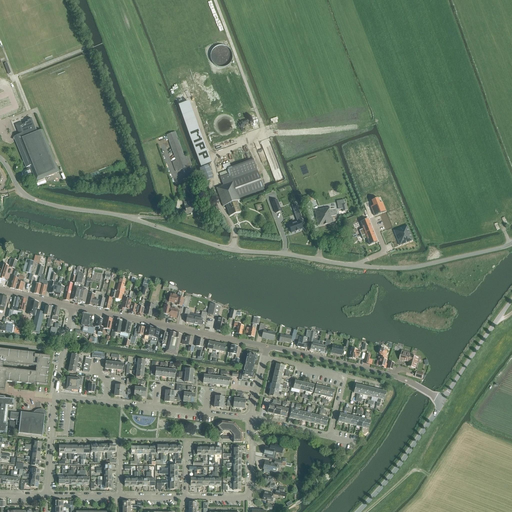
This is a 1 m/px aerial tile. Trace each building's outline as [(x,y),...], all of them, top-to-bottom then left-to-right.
[(229,48),(226,46),(222,45),(219,45),(215,47),(213,49),(211,52),(210,56),(211,59),(212,63),(215,65),(218,67),(222,67),(225,67),(229,65),(231,62),(232,58),(232,55),(231,51),(229,48)] [(254,113),(243,116),(246,127),(256,124),(255,119),(256,119),(254,113)] [(232,126),(231,124),(231,122),(230,120),(229,119),(227,118),(225,117),(224,117),(222,116),(220,117),(218,117),(217,118),(215,119),(214,121),(214,122),(213,124),(213,126),(213,128),(214,130),(215,131),(215,132),(217,134),(219,134),(220,135),(222,135),(224,135),(226,134),(227,134),(229,132),(230,131),(231,130),(231,128),(232,126)] [(19,135),(17,136),(14,137),(13,139),(14,140),(15,140),(26,168),(30,166),(36,181),(59,172),(42,130),(37,133),(31,119),(27,120),(28,123),(22,125),(21,122),(15,124),(19,135)] [(176,161),(172,162),(176,172),(192,166),(188,156),(184,157),(175,132),(167,135),(176,161)] [(221,186),(221,187),(216,188),(223,206),(226,205),(230,216),(241,212),(237,201),(240,200),(239,199),(264,189),(253,160),(227,169),(222,157),(214,160),(223,185),(221,186)] [(199,169),(205,182),(213,178),(208,165),(199,169)] [(283,192),(287,203),(292,202),(288,190),(283,192)] [(370,207),(374,216),(386,211),(382,202),(380,203),(378,198),(371,201),(373,206),(370,207)] [(277,200),(271,202),(276,213),(281,211),(277,200)] [(189,203),(184,204),(185,206),(184,207),(186,210),(183,211),(185,215),(192,213),(191,212),(197,210),(195,203),(189,205),(189,203)] [(288,205),(291,212),(297,210),(295,203),(288,205)] [(326,208),(315,211),(318,226),(318,227),(319,226),(323,225),(328,224),(333,223),(332,217),(336,216),(335,209),(330,210),(330,208),(326,209),(326,208)] [(297,210),(294,211),(294,213),(297,220),(298,222),(289,226),(291,233),(295,232),(299,231),(299,230),(303,229),(300,223),(303,222),(299,211),(298,211),(297,210)] [(359,231),(361,235),(372,230),(368,219),(360,222),(363,229),(359,231)] [(407,225),(393,231),(396,237),(400,235),(401,237),(397,239),(399,246),(413,240),(407,225)] [(372,230),(361,235),(363,240),(366,238),(369,245),(377,242),(372,230)] [(9,267),(15,269),(18,261),(10,259),(9,264),(10,265),(9,267)] [(26,259),(23,272),(26,273),(33,275),(36,265),(37,262),(34,262),(33,261),(26,259)] [(3,265),(0,275),(0,285),(2,286),(6,287),(8,281),(4,280),(9,266),(3,265)] [(36,265),(33,275),(35,275),(41,277),(44,267),(43,267),(36,265)] [(13,277),(10,288),(16,290),(19,279),(16,278),(16,276),(17,276),(18,273),(15,272),(13,277)] [(75,303),(77,304),(81,287),(81,288),(81,286),(82,284),(84,274),(78,273),(76,283),(76,284),(75,283),(74,283),(70,300),(74,301),(75,303)] [(19,279),(16,290),(18,290),(22,291),(25,280),(24,280),(23,280),(20,279),(19,279)] [(36,284),(33,294),(39,295),(41,285),(43,280),(40,279),(39,282),(38,284),(36,284)] [(115,299),(121,301),(123,294),(124,295),(126,288),(124,287),(125,285),(126,280),(120,279),(119,284),(117,292),(115,298),(115,299)] [(41,285),(39,295),(45,296),(47,286),(46,286),(47,281),(43,280),(42,285),(41,285)] [(49,293),(54,295),(56,293),(57,287),(60,286),(60,284),(54,282),(52,287),(51,287),(49,293)] [(53,297),(60,298),(61,293),(63,294),(64,287),(60,286),(57,287),(56,293),(54,295),(53,297)] [(88,290),(86,290),(87,289),(81,288),(81,287),(77,304),(79,304),(82,302),(85,303),(88,290)] [(86,305),(97,307),(101,293),(96,292),(95,295),(89,293),(86,305)] [(120,310),(123,311),(124,309),(129,310),(131,300),(133,295),(130,294),(129,300),(123,298),(120,310)] [(179,298),(179,296),(177,296),(170,294),(169,299),(169,301),(168,303),(177,304),(176,306),(180,307),(180,308),(180,309),(182,310),(184,299),(179,298)] [(12,309),(14,310),(15,308),(18,309),(21,299),(14,297),(12,309)] [(104,309),(110,310),(112,298),(107,297),(104,309)] [(178,310),(170,308),(170,307),(166,306),(168,300),(169,301),(169,299),(166,298),(165,300),(163,299),(162,302),(165,302),(162,314),(168,315),(167,317),(177,319),(178,318),(179,312),(179,311),(178,311),(178,310)] [(18,311),(21,312),(23,311),(24,311),(25,309),(27,300),(21,299),(18,310),(18,311)] [(27,315),(35,316),(37,311),(39,303),(30,301),(27,315)] [(208,315),(218,317),(220,307),(210,303),(208,315)] [(129,314),(135,316),(138,306),(131,304),(129,314)] [(136,316),(142,317),(144,308),(142,307),(142,305),(138,304),(138,306),(136,316)] [(145,315),(151,316),(152,312),(154,313),(156,306),(147,304),(145,315)] [(48,316),(47,318),(49,319),(50,317),(52,308),(46,307),(44,315),(48,316)] [(52,320),(58,321),(59,317),(58,317),(60,309),(55,307),(53,316),(52,320)] [(187,317),(186,323),(193,325),(196,315),(190,314),(191,310),(186,309),(184,316),(187,317)] [(31,333),(39,335),(44,313),(37,311),(35,316),(31,333)] [(193,325),(201,326),(202,320),(205,321),(207,313),(202,312),(201,316),(196,315),(193,325)] [(82,332),(94,334),(95,329),(92,328),(93,324),(90,324),(91,316),(90,314),(84,313),(82,314),(80,326),(83,327),(82,332)] [(99,328),(98,333),(102,333),(103,328),(101,327),(103,319),(97,318),(95,327),(99,328)] [(107,333),(109,333),(112,320),(106,318),(103,329),(108,330),(107,333)] [(216,330),(223,332),(225,323),(223,322),(224,320),(220,319),(220,323),(217,322),(216,330)] [(3,331),(13,333),(15,326),(12,326),(13,323),(5,321),(4,324),(3,331)] [(115,331),(112,331),(111,337),(114,338),(115,333),(120,334),(122,328),(121,328),(122,322),(117,321),(115,331)] [(121,333),(128,335),(131,324),(123,322),(121,333)] [(236,334),(242,335),(244,326),(240,326),(241,323),(235,322),(234,327),(237,328),(236,334)] [(263,332),(262,338),(273,341),(275,333),(264,330),(265,325),(260,323),(258,331),(263,332)] [(246,333),(248,333),(248,336),(254,338),(256,326),(253,325),(252,329),(247,328),(246,333)] [(134,336),(138,337),(139,335),(143,336),(145,328),(139,327),(138,330),(135,330),(134,336)] [(144,339),(156,342),(159,330),(147,327),(144,339)] [(165,353),(177,356),(182,335),(170,332),(166,349),(166,351),(165,353)] [(310,350),(317,351),(318,345),(319,341),(316,341),(314,339),(316,333),(311,332),(309,342),(312,343),(310,350)] [(162,342),(162,345),(166,346),(168,338),(167,338),(168,334),(165,333),(162,333),(160,341),(162,342)] [(279,342),(283,343),(283,342),(290,344),(291,341),(295,342),(296,335),(292,334),(291,336),(286,335),(286,336),(281,335),(279,342)] [(297,347),(305,348),(307,340),(303,339),(302,342),(299,341),(300,336),(296,335),(295,342),(294,344),(298,344),(297,347)] [(192,346),(193,338),(187,337),(187,338),(183,337),(182,345),(189,346),(188,352),(193,353),(195,347),(192,346)] [(195,350),(199,350),(202,351),(204,341),(197,339),(196,347),(195,350)] [(320,353),(324,354),(325,350),(324,350),(325,346),(322,346),(323,342),(319,341),(318,345),(317,351),(320,352),(320,353)] [(331,353),(342,356),(344,348),(333,345),(331,353)] [(229,357),(232,358),(232,355),(236,355),(237,347),(231,346),(229,357)] [(0,391),(3,392),(4,392),(5,392),(5,390),(4,390),(3,390),(3,387),(3,385),(4,381),(6,381),(5,382),(6,382),(12,383),(12,381),(15,381),(15,383),(22,384),(22,382),(23,382),(25,383),(24,384),(31,385),(31,383),(36,384),(37,385),(47,386),(47,385),(45,385),(46,382),(48,383),(48,376),(47,376),(47,373),(49,373),(49,366),(48,366),(48,363),(50,364),(51,357),(39,356),(38,356),(35,355),(34,355),(31,355),(32,353),(25,352),(25,354),(22,354),(22,352),(15,351),(15,353),(12,353),(13,351),(6,350),(6,352),(3,352),(3,350),(0,349),(0,391)] [(349,358),(356,360),(356,356),(359,357),(361,351),(351,349),(349,358)] [(387,360),(385,355),(386,355),(386,352),(385,350),(382,349),(380,350),(379,353),(381,356),(378,366),(386,368),(387,365),(386,364),(387,360)] [(408,367),(416,369),(419,358),(411,356),(412,354),(402,351),(400,361),(404,362),(404,361),(409,362),(408,367)] [(78,362),(81,362),(82,360),(79,359),(79,356),(72,354),(71,360),(78,362)] [(239,380),(241,381),(242,376),(252,378),(257,356),(247,354),(243,371),(241,371),(239,380)] [(275,371),(283,373),(284,366),(276,365),(275,371)] [(208,369),(208,376),(204,376),(203,383),(210,384),(210,376),(211,376),(211,373),(211,370),(208,369)] [(216,385),(222,386),(223,378),(223,375),(224,375),(224,371),(221,371),(220,377),(217,377),(216,385)] [(82,387),(83,378),(76,377),(76,379),(68,378),(66,390),(78,391),(79,386),(82,387)] [(293,389),(300,390),(301,383),(295,381),(293,389)] [(300,390),(306,392),(308,384),(301,383),(300,390)] [(306,392),(312,393),(314,386),(308,384),(306,392)] [(354,393),(360,395),(362,387),(356,385),(354,393)] [(314,394),(320,396),(322,388),(316,386),(314,394)] [(358,402),(361,403),(362,399),(363,395),(366,396),(368,388),(362,387),(360,395),(359,398),(358,402)] [(328,389),(326,397),(332,398),(334,390),(328,389)] [(269,396),(277,398),(278,392),(271,390),(269,396)] [(376,406),(379,407),(380,403),(381,400),(384,400),(386,392),(380,391),(378,399),(377,403),(376,406)] [(13,404),(13,400),(2,398),(0,397),(0,433),(6,434),(6,429),(7,429),(7,426),(3,426),(6,406),(13,407),(14,404),(13,404)] [(274,414),(276,407),(276,404),(277,401),(273,400),(273,403),(269,405),(267,413),(274,414)] [(274,414),(280,416),(282,408),(276,407),(274,414)] [(316,416),(314,424),(320,425),(322,417),(322,414),(323,410),(324,408),(321,407),(320,409),(320,410),(319,416),(316,416)] [(280,416),(286,417),(288,410),(282,408),(280,416)] [(21,414),(11,413),(10,419),(17,420),(16,425),(19,426),(19,434),(42,436),(42,437),(43,435),(44,432),(44,430),(43,427),(45,416),(46,416),(45,412),(43,411),(40,410),(37,411),(34,413),(35,414),(21,413),(21,412),(21,414)] [(290,418),(296,420),(298,412),(291,410),(290,418)] [(338,422),(344,423),(346,415),(340,414),(338,422)] [(362,428),(368,429),(370,421),(364,420),(362,428)] [(218,429),(216,430),(220,436),(222,434),(221,433),(224,432),(230,432),(233,436),(233,440),(233,442),(233,443),(234,443),(237,443),(238,443),(241,443),(242,443),(242,442),(242,440),(242,434),(240,432),(241,431),(235,425),(231,424),(231,423),(223,422),(219,425),(219,424),(216,426),(218,429)] [(263,449),(262,452),(264,452),(263,455),(267,455),(266,458),(274,460),(276,453),(281,454),(284,445),(271,442),(270,448),(265,447),(265,449),(263,449)] [(234,455),(241,455),(241,449),(238,449),(238,446),(231,445),(231,448),(234,448),(234,455)] [(131,462),(130,465),(137,465),(137,447),(131,447),(131,451),(129,451),(129,454),(131,454),(131,455),(134,455),(134,462),(131,462)] [(263,469),(276,472),(277,466),(281,466),(282,462),(275,460),(274,464),(269,463),(269,462),(265,461),(263,469)] [(266,488),(275,490),(276,487),(274,484),(273,484),(274,480),(273,480),(273,479),(273,478),(264,476),(262,482),(265,483),(264,485),(267,485),(266,488)] [(30,488),(38,488),(39,482),(31,481),(22,480),(21,487),(21,489),(23,489),(24,487),(24,484),(31,484),(30,488)] [(262,500),(271,502),(273,494),(264,492),(262,500)]
